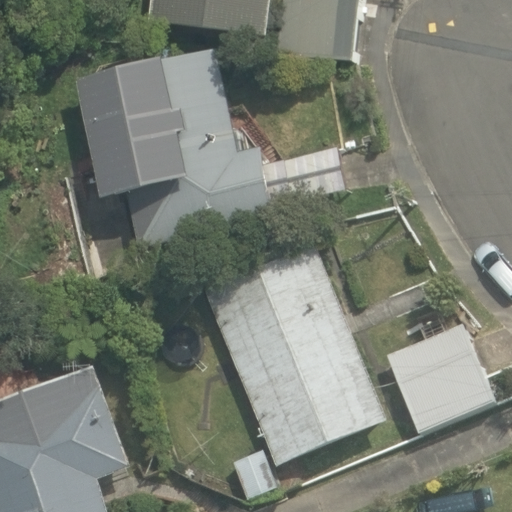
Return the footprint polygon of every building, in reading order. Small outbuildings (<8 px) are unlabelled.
[(272,39),(276,0),(157,0),(154,25),(272,39)] [(366,1),(358,0),(285,0),(279,51),(358,61),(366,1)] [(240,134),(222,52),(84,82),(110,201),(133,196),(145,251),(285,221),(282,210),(352,195),(342,149),(272,164),(268,148),(249,152),(245,133),(240,134)] [(281,469),(396,421),(321,249),(208,293),(281,469)] [(424,439),(502,405),(467,324),(389,357),(424,439)] [(115,511),(104,481),(138,468),(98,367),(0,404),(0,511),(115,511)]
